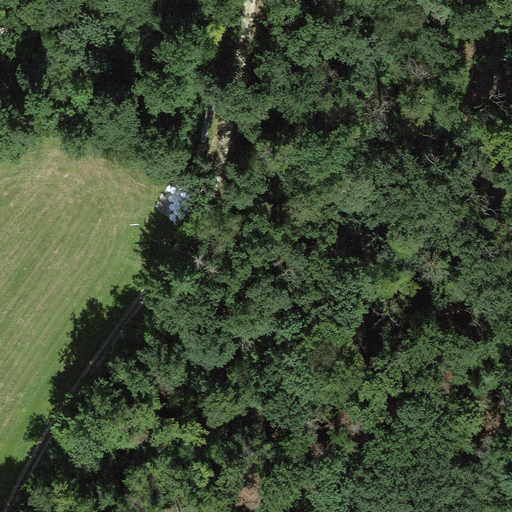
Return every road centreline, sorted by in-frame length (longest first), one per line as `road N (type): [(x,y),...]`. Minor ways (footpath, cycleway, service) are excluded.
road 1 (track): [(11,511),(54,422),(191,219),(231,98),(246,0)]
road 2 (track): [(0,35),(47,28),(177,68)]
